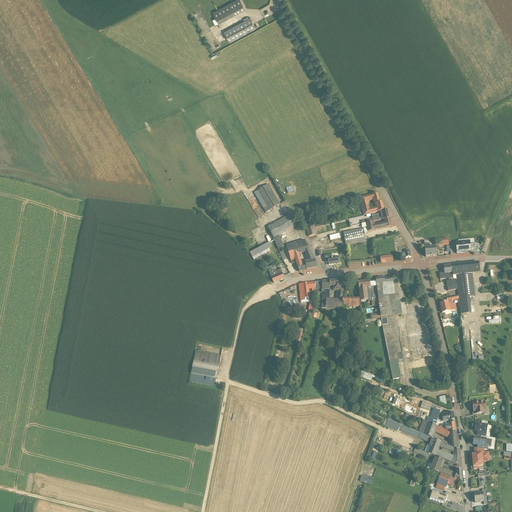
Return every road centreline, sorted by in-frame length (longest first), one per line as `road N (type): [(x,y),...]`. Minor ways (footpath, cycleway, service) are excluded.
road 1 (unclassified): [(419,264),(278,0)]
road 2 (residential): [(419,264),(457,409),(467,511)]
road 3 (track): [(202,511),(242,315),(269,292)]
road 4 (track): [(227,382),(292,402),(323,401),(415,442)]
road 5 (residential): [(269,292),(300,278),(419,264)]
